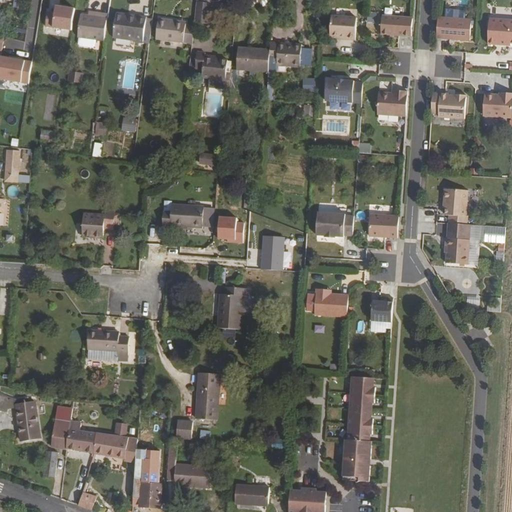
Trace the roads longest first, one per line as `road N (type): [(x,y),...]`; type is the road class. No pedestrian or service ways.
road 1 (tertiary): [(426,0),(409,255),(481,379),(472,511)]
road 2 (residential): [(0,274),(109,282),(134,298)]
